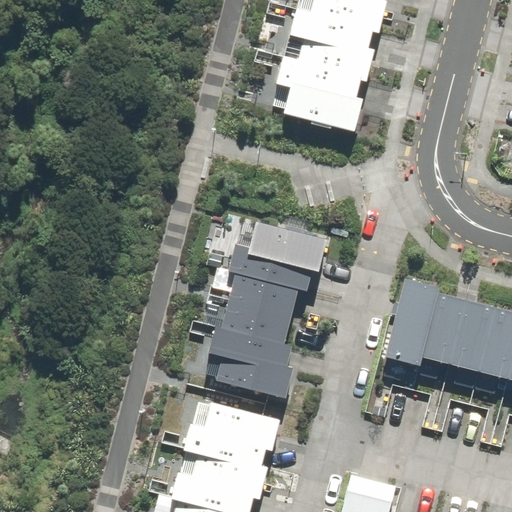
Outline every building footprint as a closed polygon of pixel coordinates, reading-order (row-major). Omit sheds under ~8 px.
[(298,0),(297,6),(372,25),(380,27),(387,0),(298,0)] [(297,6),(284,54),(359,74),(369,76),(377,45),(367,43),(372,25),(297,6)] [(284,54),(271,103),(355,125),(363,95),(354,93),(359,74),(284,54)] [(260,217),(250,256),(302,270),(312,272),(314,267),(318,268),(327,234),(260,217)] [(240,254),(230,293),(292,309),(302,270),(250,256),(240,254)] [(408,276),(388,349),(421,358),(423,351),(439,290),(441,284),(408,276)] [(439,290),(423,351),(453,358),(469,297),(439,290)] [(219,332),(230,335),(282,348),(292,309),(230,293),(219,332)] [(453,358),(482,365),(497,304),(469,297),(453,358)] [(482,365),(510,372),(511,364),(511,308),(497,304),(482,365)] [(230,335),(220,374),(289,392),(296,361),(288,359),(291,350),(282,348),(230,335)] [(273,442),(280,414),(201,395),(191,436),(265,454),(268,441),(273,442)] [(264,461),(265,454),(191,436),(181,477),(254,495),(257,489),(261,490),(268,462),(264,461)] [(352,471),(342,507),(359,511),(388,511),(397,483),(352,471)] [(250,511),(254,495),(181,477),(172,511),(239,511),(240,508),(250,511)]
